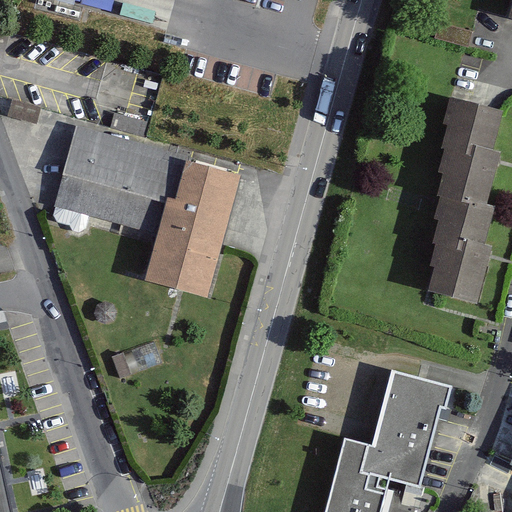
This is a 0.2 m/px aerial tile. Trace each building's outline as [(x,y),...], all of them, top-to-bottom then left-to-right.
[(471,32),(439,23),(435,38),(466,47),(471,32)] [(499,112),(450,101),(445,122),(448,123),(443,145),(446,145),(440,170),(447,171),(441,196),(486,207),(497,161),(499,153),(490,151),(499,112)] [(57,206),(162,235),(183,161),(78,131),(57,206)] [(148,282),(204,298),(239,177),(183,161),(162,235),(148,282)] [(486,207),(441,196),(436,218),(440,219),(433,245),(440,247),(429,294),(475,305),(487,255),(489,248),(483,247),(492,208),(486,207)] [(445,408),(451,387),(393,372),(374,446),(345,439),(325,511),(380,511),(389,478),(420,486),(440,407),(445,408)] [(0,511),(10,511),(11,511),(1,468),(0,464),(0,511)]
